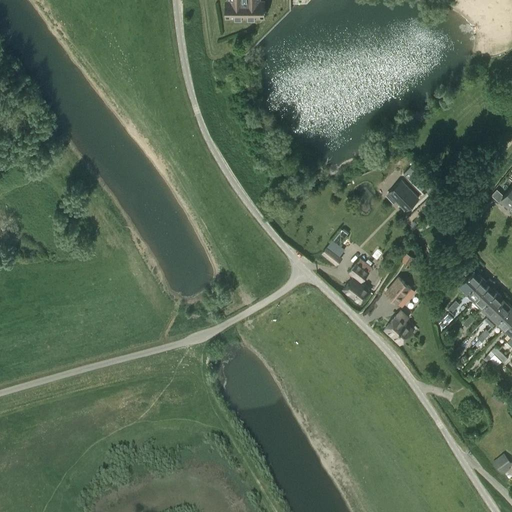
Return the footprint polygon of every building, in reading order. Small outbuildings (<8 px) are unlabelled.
[(261,0),(230,0),(231,17),(261,17),(261,0)] [(414,162),(403,173),(426,195),(437,184),(414,162)] [(401,181),(391,193),(410,208),(420,195),(401,181)] [(509,205),(511,201),(511,185),(498,201),(501,204),(505,200),(509,205)] [(326,248),(323,251),(322,253),(337,265),(343,257),(340,255),(345,249),(332,240),(326,248)] [(406,253),(402,260),(411,265),(415,258),(406,253)] [(360,282),(372,267),(360,257),(348,271),(354,275),(343,289),(360,302),(370,290),(360,282)] [(466,293),(482,277),(477,273),(480,269),(473,262),(463,272),(468,276),(458,286),(466,293)] [(398,276),(384,292),(398,303),(412,287),(398,276)] [(482,277),(466,293),(474,300),(492,281),(489,278),(486,281),(482,277)] [(492,281),(474,300),(481,307),(497,291),(492,287),(495,284),(492,281)] [(497,291),(481,307),(489,315),(507,295),(504,292),(501,296),(497,291)] [(507,295),(489,315),(496,322),(511,306),(507,301),(510,298),(507,295)] [(511,305),(511,306),(496,322),(504,329),(511,320),(511,305)] [(400,343),(413,328),(405,320),(409,315),(401,309),(397,313),(384,329),(400,343)] [(455,315),(452,311),(450,310),(439,321),(444,326),(455,315)] [(467,318),(471,322),(475,318),(471,314),(467,318)] [(471,322),(467,318),(463,322),(467,326),(471,322)] [(507,341),(509,339),(511,335),(511,320),(504,329),(507,333),(503,337),(507,341)] [(457,358),(463,351),(458,346),(451,353),(457,358)] [(500,363),(503,361),(507,357),(499,349),(495,353),(496,354),(493,356),(500,363)] [(499,406),(503,403),(497,393),(492,397),(499,406)] [(511,464),(511,462),(504,453),(493,462),(503,475),(511,468),(510,466),(511,464)]
